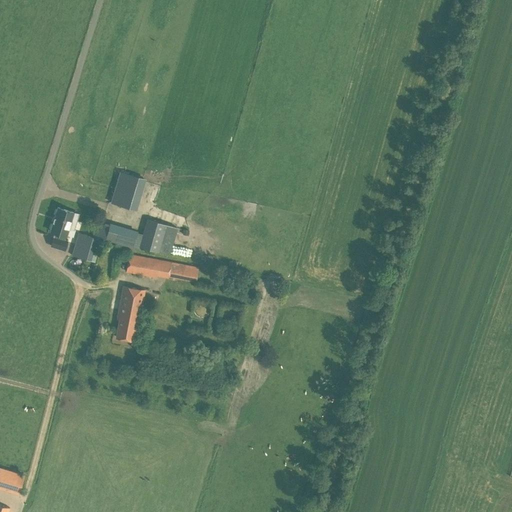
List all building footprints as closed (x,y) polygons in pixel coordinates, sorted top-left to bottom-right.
[(134,208),(143,178),(127,173),(118,204),(134,208)] [(66,237),(74,211),(56,205),(49,231),(55,233),(54,236),(53,236),(50,246),(65,251),(68,240),(61,238),(62,235),(66,237)] [(173,221),(178,223),(181,213),(176,211),(173,221)] [(158,252),(166,224),(147,219),(139,246),(158,252)] [(133,247),(136,233),(109,225),(105,239),(133,247)] [(91,260),(98,238),(86,235),(80,257),(91,260)] [(195,281),(199,267),(171,261),(129,253),(126,271),(157,276),(157,275),(168,277),(168,276),(195,281)] [(139,324),(145,290),(122,285),(116,318),(119,318),(115,337),(133,340),(134,334),(140,335),(141,329),(135,327),(136,324),(139,324)] [(0,488),(18,494),(24,474),(0,466),(0,488)]
